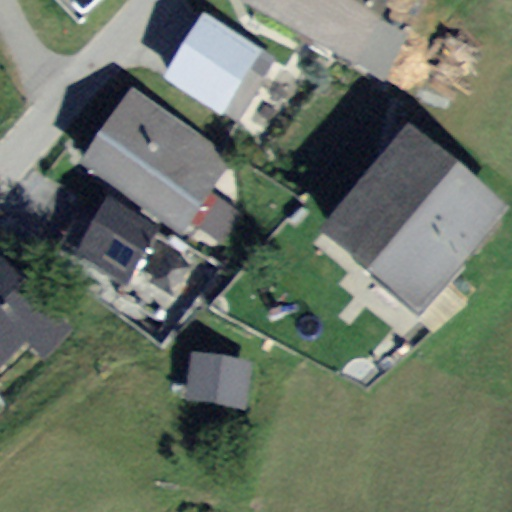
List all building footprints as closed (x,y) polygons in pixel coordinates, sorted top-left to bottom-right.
[(426,0),(238,0),(237,3),(391,76),(426,0)] [(260,40),(202,10),(168,76),(226,106),(260,40)] [(242,156),(134,86),(84,162),(192,233),(242,156)] [(507,208),(398,124),(316,229),(424,313),(507,208)] [(152,220),(101,194),(78,240),(130,265),(152,220)] [(73,322),(0,254),(0,365),(28,336),(45,352),(73,322)] [(247,338),(200,337),(200,384),(247,384),(247,338)]
